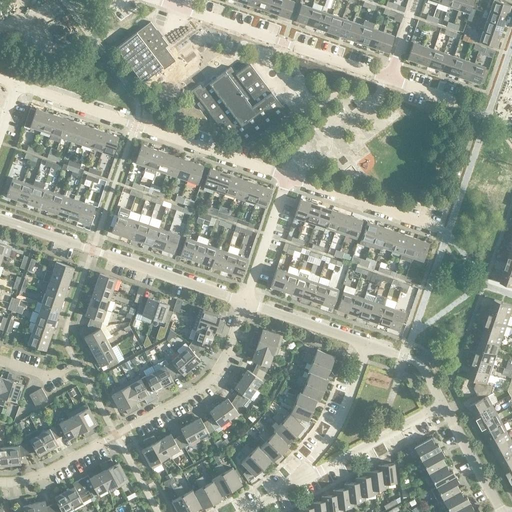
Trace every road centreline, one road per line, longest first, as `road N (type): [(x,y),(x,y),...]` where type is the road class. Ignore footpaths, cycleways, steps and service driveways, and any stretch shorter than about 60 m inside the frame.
road 1 (residential): [(0,481),(54,467),(198,388),(221,368),(246,301)]
road 2 (residential): [(289,180),(16,85)]
road 3 (residential): [(246,301),(0,217)]
road 4 (residential): [(392,78),(174,6)]
road 5 (residential): [(441,408),(287,491)]
road 6 (residential): [(287,491),(336,413),(361,340)]
road 7 (residential): [(430,224),(289,180)]
road 8 (residential): [(246,301),(289,180)]
road 9 (residential): [(361,340),(246,301)]
